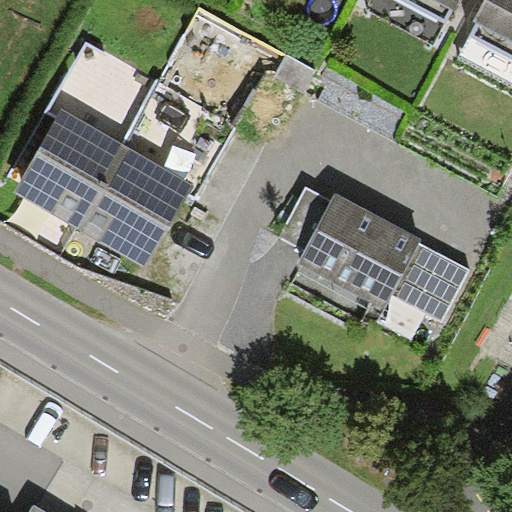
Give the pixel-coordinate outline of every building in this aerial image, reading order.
[(374,0),(368,12),(435,48),(452,16),(456,18),(465,0),(374,0)] [(511,0),(489,0),(474,29),(478,31),(459,64),(511,93),(511,0)] [(120,146),(64,114),(14,200),(146,275),(196,189),(154,165),(120,146)] [(282,238),(308,254),(335,203),(308,189),(282,238)] [(377,218),(338,197),(335,203),(308,254),(286,296),(359,335),(365,324),(377,330),(394,298),(421,247),(424,241),(377,218)] [(470,275),(421,247),(394,298),(444,325),(470,275)]
